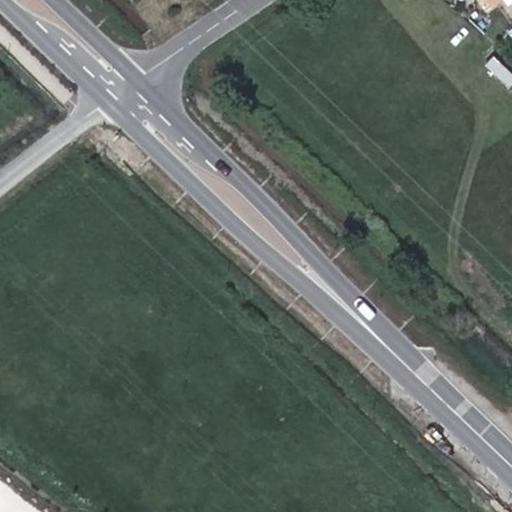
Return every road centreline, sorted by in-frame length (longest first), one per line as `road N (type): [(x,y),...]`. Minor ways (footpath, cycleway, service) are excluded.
road 1 (secondary): [(120,103),(511,478)]
road 2 (residential): [(258,0),(120,103)]
road 3 (secondary): [(14,0),(120,103)]
